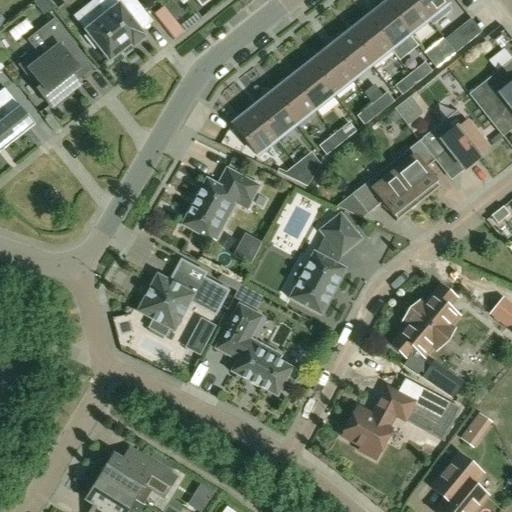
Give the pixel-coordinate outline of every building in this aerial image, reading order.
[(43,16),(51,10),(43,0),(37,0),(33,3),(43,16)] [(133,48),(144,40),(141,37),(142,36),(128,18),(140,8),(132,0),(103,0),(98,4),(107,15),(85,32),(87,34),(83,37),(94,51),(98,48),(109,62),(130,45),(133,48)] [(194,0),(201,8),(211,0),(194,0)] [(428,21),(411,0),(391,0),(385,5),(409,36),(428,21)] [(452,10),(443,0),(411,0),(428,21),(432,26),(452,10)] [(409,36),(385,5),(366,20),(390,51),(409,36)] [(390,51),(366,20),(347,35),(371,66),(390,51)] [(184,33),(175,22),(166,29),(175,40),(184,33)] [(81,53),(59,25),(43,37),(52,49),(41,57),(36,52),(17,66),(32,85),(36,82),(46,95),(42,98),(53,111),(73,95),(71,92),(79,85),(72,76),(78,71),(71,62),(81,53)] [(447,45),(454,54),(470,42),(462,33),(447,45)] [(371,66),(347,35),(328,50),(352,80),(371,66)] [(440,66),(454,54),(447,45),(432,57),(440,66)] [(352,80),(328,50),(309,65),(333,95),(352,80)] [(511,61),(469,96),(493,126),(504,118),(509,124),(511,122),(511,61)] [(424,62),(409,75),(417,85),(432,72),(424,62)] [(333,95),(309,65),(290,80),(314,110),(333,95)] [(417,85),(409,75),(394,87),(403,97),(417,85)] [(314,110),(290,80),(271,95),(295,125),(314,110)] [(0,92),(0,117),(2,121),(0,122),(0,152),(34,126),(4,89),(0,92)] [(387,93),(371,105),(379,114),(394,102),(387,93)] [(295,125),(271,95),(252,110),(276,140),(295,125)] [(417,108),(410,98),(394,110),(400,118),(406,126),(416,119),(417,108)] [(379,114),(371,105),(356,117),(364,126),(379,114)] [(276,140),(252,110),(232,125),(256,156),(276,140)] [(394,110),(386,117),(390,122),(395,122),(400,118),(394,110)] [(462,171),(488,150),(457,111),(419,142),(434,162),(447,152),(462,171)] [(333,135),(341,145),(356,132),(349,123),(333,135)] [(341,145),(333,135),(319,147),(326,156),(341,145)] [(434,162),(419,142),(388,167),(418,205),(439,189),(424,170),(435,162),(434,162)] [(295,165),(309,183),(321,165),(311,153),(295,165)] [(307,187),(309,183),(295,165),(286,173),(278,170),(277,173),(307,187)] [(418,205),(388,167),(351,196),(336,207),(362,219),(367,215),(382,204),(397,222),(418,205)] [(206,180),(181,226),(210,242),(211,240),(210,240),(218,225),(223,228),(236,204),(246,210),(258,187),(226,170),(217,186),(207,181),(208,181),(206,180)] [(510,215),(503,207),(491,216),(497,224),(510,215)] [(340,215),(319,232),(330,245),(323,259),(315,254),(313,253),(312,255),(313,255),(305,270),(299,267),(292,281),(298,283),(288,300),(320,317),(345,270),(343,269),(334,265),(339,256),(340,257),(360,241),(340,215)] [(253,269),(265,246),(247,236),(234,259),(253,269)] [(227,292),(202,279),(205,275),(181,262),(169,283),(157,276),(137,313),(153,321),(149,329),(164,337),(168,329),(174,332),(194,294),(219,307),(227,292)] [(223,275),(219,282),(237,292),(241,285),(223,275)] [(237,292),(233,299),(247,306),(254,292),(241,285),(237,292)] [(407,327),(391,346),(405,358),(408,360),(403,366),(417,376),(419,373),(425,376),(429,370),(424,366),(425,364),(419,360),(422,356),(423,357),(432,347),(435,350),(436,351),(441,347),(447,342),(450,336),(453,330),(452,329),(449,327),(457,316),(447,308),(454,299),(440,287),(424,306),(420,303),(409,311),(403,323),(407,327)] [(239,305),(215,350),(237,361),(232,372),(231,371),(230,373),(277,398),(292,369),(290,368),(290,369),(278,362),(281,357),(250,340),(251,338),(242,333),(253,313),(239,305)] [(212,331),(199,324),(186,348),(199,355),(212,331)] [(357,408),(341,438),(360,448),(359,452),(375,461),(391,431),(385,428),(392,415),(404,422),(414,403),(386,388),(371,416),(357,408)] [(480,439),(467,430),(460,439),(473,449),(480,439)] [(164,499),(176,479),(128,450),(121,461),(113,456),(99,478),(134,500),(143,505),(151,492),(164,499)] [(481,474),(459,456),(438,482),(432,488),(431,489),(432,490),(445,501),(435,511),(472,511),(486,496),(472,485),(481,474)] [(126,511),(134,500),(99,478),(85,501),(94,506),(89,511),(126,511)]
